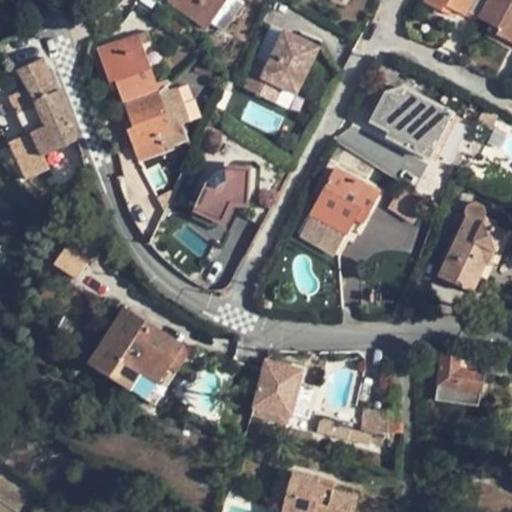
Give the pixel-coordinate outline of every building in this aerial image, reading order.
[(168,0),(168,1),(206,28),(210,23),(224,31),(244,2),(241,0),(168,0)] [(425,0),(425,2),(441,11),(445,5),(454,11),(465,17),(468,12),(480,18),(489,0),(425,0)] [(511,0),(489,0),(480,18),(499,28),(496,35),(511,43),(511,0)] [(451,16),(454,11),(445,5),(441,11),(451,16)] [(319,48),(285,32),(269,65),(265,74),(256,70),(247,90),(275,103),(283,88),(297,94),(319,48)] [(152,35),(141,39),(144,47),(155,44),(152,35)] [(126,104),(159,91),(144,47),(141,39),(130,42),(128,39),(100,49),(110,76),(115,73),(119,85),(126,104)] [(72,124),(44,57),(20,68),(28,89),(36,106),(39,105),(47,125),(12,142),(26,177),(50,166),(46,155),(77,142),(70,125),(72,124)] [(269,65),(260,61),(256,70),(265,74),(269,65)] [(114,87),(119,85),(115,73),(110,76),(114,87)] [(214,77),(210,85),(218,89),(221,81),(214,77)] [(213,100),(218,89),(210,85),(205,96),(213,100)] [(138,133),(131,135),(142,164),(170,154),(169,149),(186,142),(182,127),(188,124),(182,106),(180,106),(175,93),(169,95),(167,88),(159,91),(126,104),(133,122),(138,133)] [(297,94),(283,88),(275,103),(290,110),(297,94)] [(18,113),(36,106),(28,89),(10,96),(18,113)] [(452,114),(405,89),(387,93),(373,121),(391,131),(389,136),(430,157),(452,114)] [(127,124),(131,135),(138,133),(133,122),(127,124)] [(206,182),(194,207),(196,208),(221,219),(222,220),(230,203),(234,202),(247,203),(249,170),(225,169),(216,172),(212,175),(206,182)] [(338,169),(313,214),(347,233),(355,218),(364,221),(379,192),(338,169)] [(430,201),(405,185),(389,210),(414,226),(430,201)] [(483,208),(474,203),(469,204),(465,211),(467,217),(440,276),(471,291),(484,266),(486,266),(492,254),(494,253),(504,231),(495,226),(495,222),(483,216),(484,211),(483,208)] [(217,228),(221,219),(196,208),(192,217),(217,228)] [(347,233),(313,214),(301,236),(334,255),(347,233)] [(90,263),(68,247),(55,265),(79,281),(90,263)] [(126,310),(91,364),(148,400),(182,345),(126,310)] [(157,406),(192,351),(182,345),(148,400),(157,406)] [(442,351),(441,359),(436,395),(435,401),(479,406),(481,393),(484,391),(487,358),(442,351)] [(424,394),(436,395),(441,359),(429,358),(424,394)] [(301,373),(268,363),(256,408),(290,418),(301,373)] [(256,408),(252,419),(287,429),(290,418),(256,408)] [(388,410),(388,415),(388,436),(389,450),(400,450),(404,443),(404,425),(400,410),(388,410)] [(367,413),(366,434),(388,436),(388,415),(367,413)] [(334,439),(335,436),(337,426),(324,422),(320,435),(334,439)] [(376,437),(366,434),(337,426),(335,436),(373,447),(376,437)] [(435,457),(417,454),(417,471),(431,474),(463,481),(466,462),(435,456),(435,457)] [(355,511),(360,497),(334,490),(318,486),(320,479),(293,472),(281,511),(355,511)] [(449,511),(456,511),(463,481),(431,474),(425,507),(449,511)] [(336,483),(320,479),(318,486),(334,490),(336,483)]
